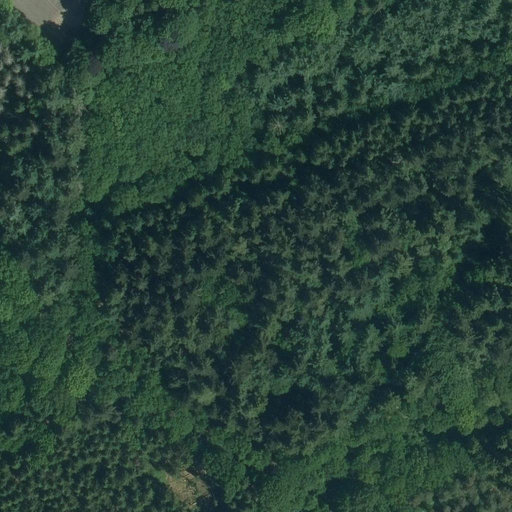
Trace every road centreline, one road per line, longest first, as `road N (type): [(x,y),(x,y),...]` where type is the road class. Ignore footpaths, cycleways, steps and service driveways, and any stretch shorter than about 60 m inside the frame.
road 1 (unclassified): [(357,511),(136,400),(75,346),(80,139),(91,74),(119,0)]
road 2 (track): [(285,476),(511,368)]
